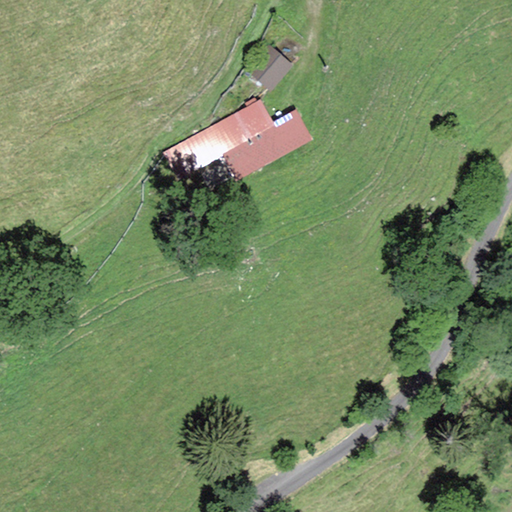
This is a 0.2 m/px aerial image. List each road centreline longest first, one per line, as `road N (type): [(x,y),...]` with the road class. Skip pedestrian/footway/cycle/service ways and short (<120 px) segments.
road 1 (unclassified): [(254,511),(420,384),(453,334),(511,191)]
road 2 (track): [(0,283),(48,257),(145,178),(236,62),(269,0)]
